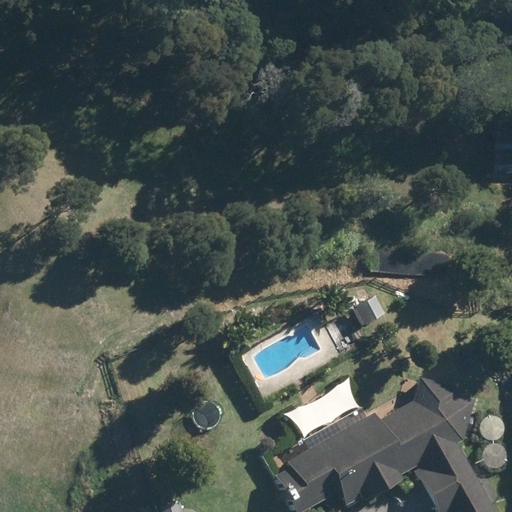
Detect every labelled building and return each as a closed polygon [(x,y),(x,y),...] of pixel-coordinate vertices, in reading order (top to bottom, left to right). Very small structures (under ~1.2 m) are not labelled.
[(452,252),(369,246),(367,273),(450,279),(452,252)] [(356,302),(349,308),(352,312),(347,315),(355,327),(377,315),(367,298),(356,302)] [(346,331),(340,334),(345,342),(351,339),(346,331)] [(452,438),(460,399),(443,395),(446,387),(408,376),(401,400),(363,420),(359,411),(272,461),(274,465),(259,474),(281,511),(284,511),(324,490),(333,505),(399,467),(423,511),(484,511),(445,442),(452,438)] [(190,501),(193,502),(195,502),(198,501),(201,501),(204,499),(206,497),(208,495),(209,493),(210,490),(211,487),(211,485),(211,482),(210,479),(209,476),(207,474),(205,472),(202,471),(200,470),(197,469),(194,469),(191,469),(188,470),(186,471),(184,473),(182,475),(180,478),(179,480),(178,483),(178,486),(179,489),(180,492),(181,494),(183,496),(185,498),(187,500),(190,501)] [(178,511),(175,500),(156,506),(158,511),(178,511)]
